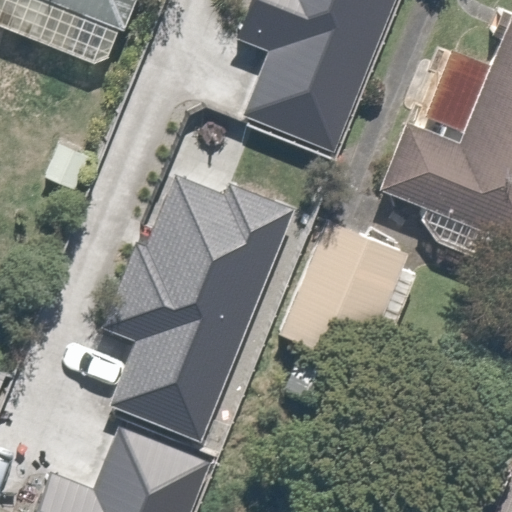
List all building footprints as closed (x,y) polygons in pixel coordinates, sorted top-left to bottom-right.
[(126,0),(0,0),(0,53),(88,91),(126,0)] [(271,218),(286,174),(294,176),(350,11),(318,0),(209,0),(188,64),(222,75),(196,151),(249,169),(237,206),(271,218)] [(511,0),(501,0),(477,62),(450,129),(400,109),(372,176),(511,232),(511,0)] [(138,260),(191,133),(127,107),(74,233),(138,260)] [(202,219),(183,259),(237,284),(255,243),(202,219)] [(390,273),(300,236),(253,350),(342,387),(390,273)] [(511,511),(511,461),(482,451),(459,511),(511,511)]
